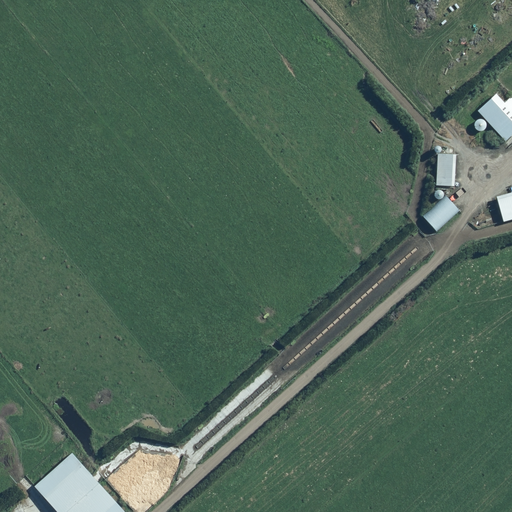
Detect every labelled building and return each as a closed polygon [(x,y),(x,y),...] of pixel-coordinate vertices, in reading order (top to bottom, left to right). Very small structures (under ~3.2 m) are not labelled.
[(495,93),(476,110),(504,141),(511,133),(511,95),(511,94),(503,102),(495,93)] [(453,186),(454,155),(437,154),(436,185),(453,186)] [(511,191),(494,196),(501,222),(511,218),(511,191)] [(438,233),(458,212),(444,198),(424,219),(438,233)] [(70,451),(32,485),(55,511),(122,511),(124,511),(70,451)]
